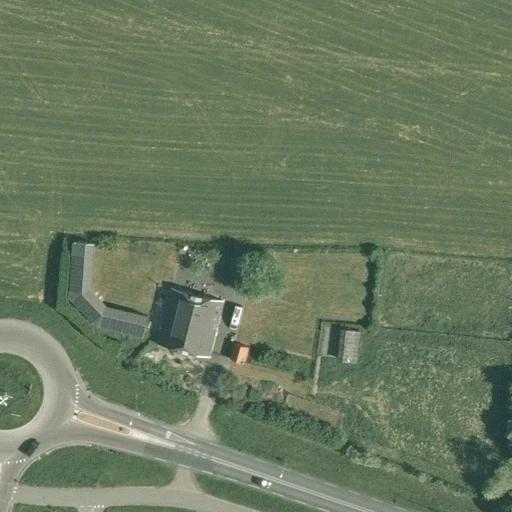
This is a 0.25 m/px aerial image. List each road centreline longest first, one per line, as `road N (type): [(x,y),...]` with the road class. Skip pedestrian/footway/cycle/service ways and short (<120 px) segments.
road 1 (unclassified): [(221,511),(174,498),(60,500),(4,492)]
road 2 (primary): [(366,511),(188,451)]
road 3 (unknown): [(214,459),(217,397),(244,293)]
road 4 (primary): [(53,431),(188,451)]
road 5 (primary): [(188,451),(66,391)]
